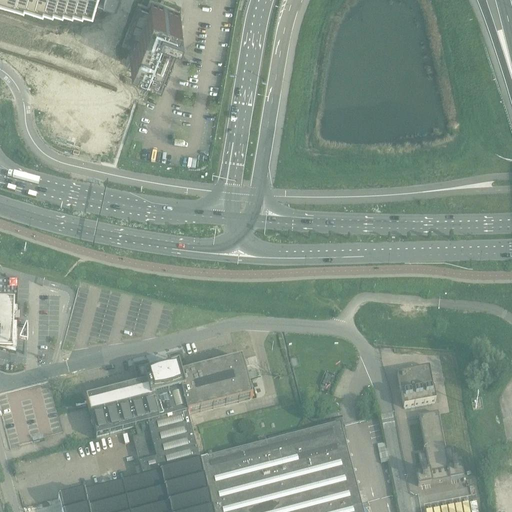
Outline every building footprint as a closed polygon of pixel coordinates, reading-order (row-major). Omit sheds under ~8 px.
[(53,0),(52,8),(53,6),(61,8),(63,0),(53,0)] [(63,0),(61,8),(62,8),(63,6),(71,9),(74,0),(63,0)] [(74,0),(71,9),(72,9),(73,7),(81,9),(84,0),(74,0)] [(84,0),(81,9),(82,9),(82,7),(92,10),(94,0),(84,0)] [(149,11),(141,8),(140,7),(129,37),(130,37),(138,39),(130,61),(127,69),(155,80),(156,79),(159,72),(162,64),(165,66),(166,66),(171,51),(172,51),(173,51),(174,51),(174,50),(175,49),(175,48),(174,48),(174,47),(173,46),(182,23),(178,22),(181,15),(151,4),(149,11)] [(16,315),(16,307),(0,302),(0,349),(15,353),(16,322),(18,321),(17,315),(16,315)] [(137,438),(132,439),(143,477),(200,462),(188,417),(252,400),(242,360),(181,376),(179,366),(143,375),(146,385),(85,401),(89,417),(90,416),(96,440),(135,429),(137,438)] [(428,368),(396,374),(403,409),(435,403),(428,368)] [(420,473),(415,474),(417,487),(462,479),(460,465),(455,466),(454,463),(453,464),(450,449),(443,451),(436,414),(418,418),(425,454),(418,455),(420,470),(419,470),(420,473)] [(212,511),(362,511),(340,426),(273,443),(273,442),(266,444),(266,445),(208,460),(208,459),(200,462),(212,511)] [(212,511),(200,462),(143,477),(122,482),(122,481),(120,482),(121,483),(84,493),(83,492),(81,493),(82,493),(60,499),(58,499),(61,511),(212,511)]
